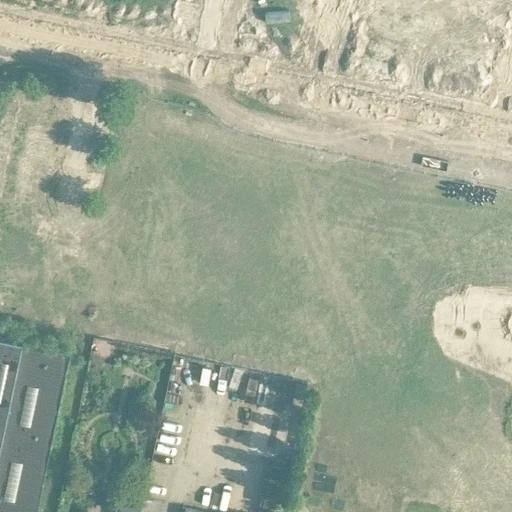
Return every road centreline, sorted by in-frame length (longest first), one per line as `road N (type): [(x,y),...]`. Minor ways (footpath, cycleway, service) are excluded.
road 1 (unclassified): [(511,154),(240,99)]
road 2 (unknown): [(315,511),(383,256)]
road 3 (unclassified): [(240,99),(0,48)]
